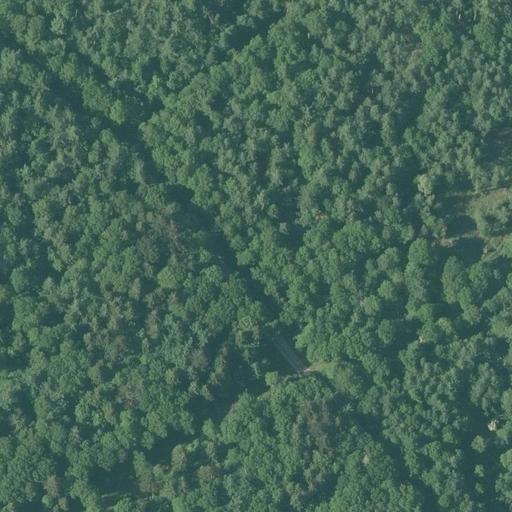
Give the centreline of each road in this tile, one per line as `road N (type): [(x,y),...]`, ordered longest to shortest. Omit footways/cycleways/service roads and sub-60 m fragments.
road 1 (track): [(0,44),(156,182),(418,511)]
road 2 (track): [(100,511),(263,386),(434,330),(511,279)]
road 3 (track): [(0,243),(114,151)]
